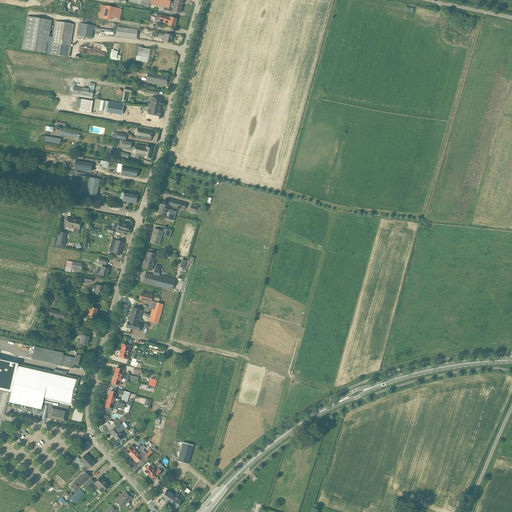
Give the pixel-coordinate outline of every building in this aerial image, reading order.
[(81,8),(81,7),(81,5),(81,3),(80,2),(79,0),(78,0),(66,0),(67,0),(65,1),(65,3),(64,4),(64,6),(64,8),(64,9),(65,11),(66,12),(67,14),(69,14),(70,15),(72,15),(74,15),(76,15),(77,14),(78,13),(80,12),(80,10),(81,8)] [(172,11),(180,13),(183,0),(181,0),(150,0),(149,4),(150,4),(164,8),(163,10),(172,13),(172,11)] [(122,9),(101,5),(98,18),(111,21),(111,18),(120,20),(122,9)] [(169,18),(161,15),(159,21),(168,24),(167,25),(174,27),(176,19),(170,17),(169,18)] [(52,38),(48,38),(51,21),(27,17),(21,49),(45,54),(49,54),(52,38)] [(74,25),(55,21),(52,38),(49,54),(65,57),(67,46),(70,47),(74,25)] [(94,26),(80,23),(78,36),(92,39),(94,26)] [(137,30),(116,27),(115,37),(136,39),(137,30)] [(172,36),(158,33),(157,37),(164,39),(163,42),(166,43),(171,44),(172,36)] [(150,50),(138,47),(135,61),(147,63),(150,50)] [(168,77),(148,73),(146,82),(152,83),(167,86),(168,77)] [(94,84),(90,83),(89,89),(73,87),(72,96),(92,99),(94,84)] [(149,108),(158,109),(159,110),(161,99),(151,97),(149,108)] [(76,99),(75,107),(79,108),(78,111),(91,112),(92,100),(76,99)] [(95,100),(93,109),(107,112),(109,102),(95,100)] [(123,104),(109,102),(107,112),(122,114),(123,104)] [(146,117),(146,118),(158,120),(160,115),(160,114),(158,114),(159,110),(158,109),(149,108),(148,107),(148,108),(146,117)] [(152,131),(137,128),(135,138),(151,141),(152,131)] [(79,133),(61,130),(61,135),(78,138),(79,133)] [(59,144),(59,138),(43,136),(43,143),(59,144)] [(122,141),(117,141),(116,147),(120,148),(130,150),(131,143),(122,141)] [(138,146),(136,156),(144,157),(144,158),(150,159),(152,148),(146,147),(138,146)] [(75,161),(73,169),(90,172),(92,164),(75,161)] [(76,178),(73,192),(86,195),(96,197),(99,180),(89,178),(90,175),(77,172),(76,175),(76,178)] [(132,194),(124,192),(123,201),(135,204),(137,195),(132,194)] [(179,202),(169,199),(168,205),(177,208),(179,202)] [(161,204),(158,214),(163,215),(165,215),(164,219),(173,221),(176,212),(171,211),(170,212),(168,211),(168,210),(167,209),(168,206),(161,204)] [(81,221),(66,218),(65,226),(79,229),(81,221)] [(130,226),(119,223),(116,231),(120,232),(121,231),(127,233),(130,226)] [(163,232),(154,229),(150,243),(159,245),(163,232)] [(59,232),(56,245),(64,246),(67,233),(59,232)] [(108,252),(115,254),(120,256),(123,243),(119,241),(112,239),(108,252)] [(156,255),(147,252),(142,268),(150,270),(152,265),(153,265),(156,255)] [(107,261),(99,258),(98,262),(103,264),(102,267),(101,267),(100,272),(96,271),(94,277),(96,278),(100,278),(101,275),(106,277),(108,269),(105,268),(106,265),(107,261)] [(82,264),(72,262),(70,273),(80,275),(82,264)] [(145,274),(143,282),(172,290),(175,280),(159,276),(158,275),(158,278),(153,276),(145,274)] [(96,286),(92,285),(91,288),(95,289),(94,294),(101,296),(103,287),(96,285),(96,286)] [(139,300),(151,303),(153,296),(140,293),(139,300)] [(163,304),(154,302),(149,321),(158,324),(163,304)] [(97,309),(90,307),(89,311),(85,310),(83,317),(88,318),(88,316),(95,317),(97,309)] [(133,320),(137,322),(138,320),(139,320),(142,310),(137,309),(132,308),(129,318),(133,319),(133,320)] [(65,313),(49,309),(48,316),(63,319),(65,313)] [(137,324),(137,322),(133,320),(133,319),(129,318),(128,322),(127,322),(126,328),(139,331),(141,325),(137,324)] [(87,345),(88,337),(83,336),(84,332),(77,330),(76,335),(82,336),(80,343),(78,343),(77,347),(83,348),(84,344),(87,345)] [(122,344),(121,351),(128,353),(129,351),(131,351),(132,347),(122,344)] [(62,355),(63,354),(34,347),(31,359),(52,364),(60,366),(62,355)] [(128,355),(128,353),(121,351),(119,357),(129,360),(130,356),(128,355)] [(133,354),(130,366),(138,368),(139,363),(135,362),(136,359),(135,359),(137,355),(133,354)] [(62,355),(60,366),(73,369),(74,364),(82,366),(84,357),(76,355),(75,358),(62,355)] [(0,385),(12,389),(11,392),(8,404),(40,411),(49,413),(48,418),(65,422),(67,416),(69,405),(73,406),(79,378),(79,377),(66,374),(67,371),(64,371),(54,369),(54,372),(49,371),(18,364),(0,359),(0,385)] [(114,376),(122,378),(124,370),(116,368),(114,376)] [(120,386),(122,378),(114,376),(112,384),(120,386)] [(149,385),(155,387),(157,380),(151,379),(149,385)] [(130,393),(124,392),(122,400),(117,399),(116,399),(115,399),(117,393),(110,391),(108,399),(123,403),(123,400),(128,401),(130,393)] [(117,411),(116,414),(122,415),(125,407),(122,406),(123,403),(108,399),(106,407),(117,411)] [(113,437),(119,433),(120,432),(123,430),(120,425),(127,420),(124,417),(118,421),(120,424),(117,426),(109,431),(113,437)] [(136,434),(130,425),(125,429),(131,437),(136,434)] [(119,433),(113,437),(117,443),(125,437),(122,433),(120,434),(119,433)] [(140,448),(143,446),(143,445),(146,442),(143,439),(139,442),(140,444),(138,446),(140,448)] [(193,446),(183,443),(178,461),(188,464),(193,446)] [(125,451),(131,457),(136,452),(130,446),(125,451)] [(144,455),(148,460),(154,454),(153,453),(157,450),(154,447),(151,451),(150,450),(144,455)] [(136,452),(131,457),(136,463),(142,458),(136,452)] [(82,469),(85,472),(88,469),(94,464),(85,454),(79,460),(85,466),(82,469)] [(149,476),(154,471),(152,469),(153,468),(150,465),(144,471),(149,476)] [(154,471),(149,476),(153,481),(159,476),(162,473),(159,469),(157,468),(154,471)] [(73,483),(70,487),(75,492),(78,488),(90,477),(85,472),(73,483)] [(104,480),(101,477),(95,483),(103,492),(108,486),(103,481),(104,480)] [(88,482),(82,488),(85,491),(91,486),(88,482)] [(79,489),(70,499),(75,504),(85,494),(79,489)] [(178,500),(180,496),(180,495),(176,493),(174,496),(167,490),(164,494),(161,498),(168,503),(171,499),(173,501),(175,498),(178,500)] [(114,502),(120,509),(129,500),(130,501),(132,499),(131,498),(132,498),(125,491),(114,502)] [(184,498),(180,496),(178,500),(175,498),(173,501),(171,499),(168,503),(176,509),(184,498)]
